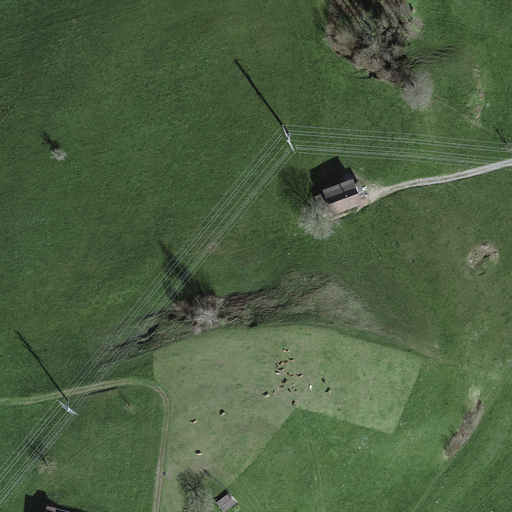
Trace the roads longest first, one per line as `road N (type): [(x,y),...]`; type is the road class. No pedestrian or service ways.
road 1 (track): [(155,511),(162,395),(133,381),(16,399)]
road 2 (track): [(511,163),(380,192)]
